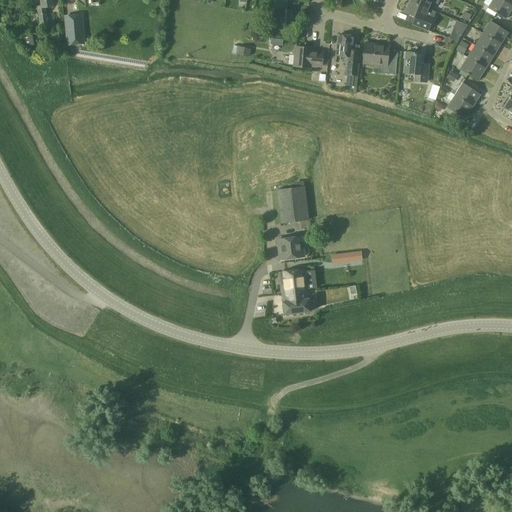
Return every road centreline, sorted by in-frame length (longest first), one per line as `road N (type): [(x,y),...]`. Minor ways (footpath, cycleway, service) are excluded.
road 1 (tertiary): [(242,348),(170,330),(94,290),(39,234),(0,172)]
road 2 (tertiary): [(511,327),(460,327),(333,352),(242,348)]
